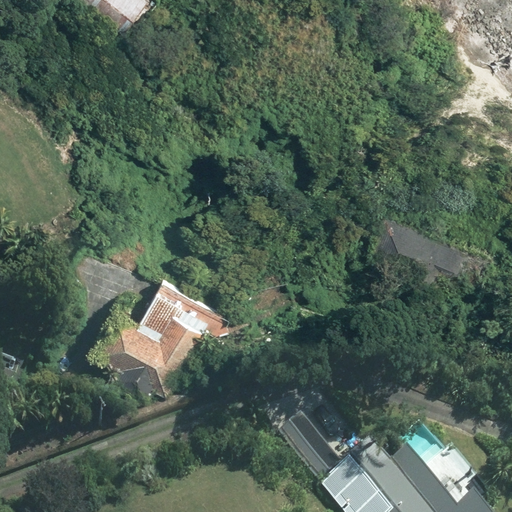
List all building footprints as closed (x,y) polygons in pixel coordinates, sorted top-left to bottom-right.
[(147,0),(55,0),(117,40),(120,42),(147,0)] [(479,300),(495,256),(387,216),(371,259),(411,274),(407,286),(434,296),(439,285),(479,300)] [(290,316),(292,281),(259,280),(258,315),(290,316)] [(116,364),(106,381),(147,404),(157,387),(170,395),(210,327),(178,308),(164,331),(119,305),(93,351),(116,364)] [(0,420),(14,377),(0,373),(0,420)] [(475,511),(471,507),(464,511),(451,511),(405,456),(389,470),(369,446),(320,486),(341,511),(475,511)]
